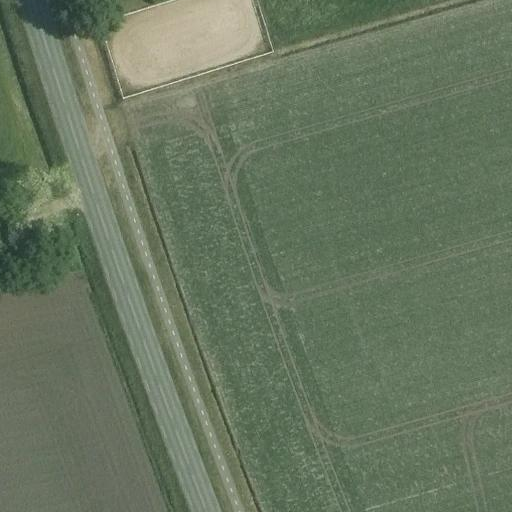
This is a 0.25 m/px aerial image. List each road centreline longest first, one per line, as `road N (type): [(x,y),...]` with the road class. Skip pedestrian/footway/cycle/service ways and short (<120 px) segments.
road 1 (secondary): [(209,511),(91,198),(33,0)]
road 2 (track): [(0,224),(123,187)]
